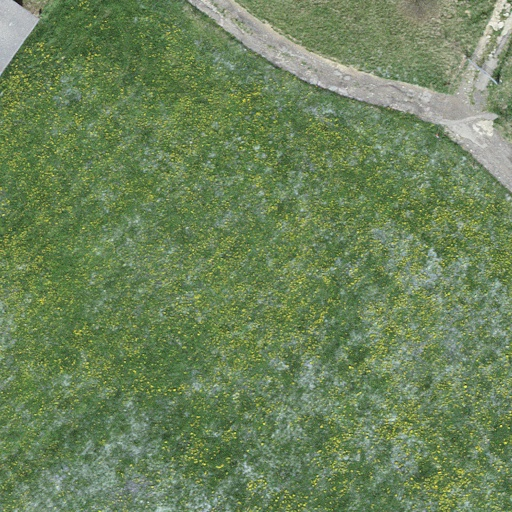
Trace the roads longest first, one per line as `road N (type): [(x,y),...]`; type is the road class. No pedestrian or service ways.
road 1 (track): [(204,0),(270,53),(330,83),(405,107),(465,114)]
road 2 (track): [(511,0),(465,114)]
